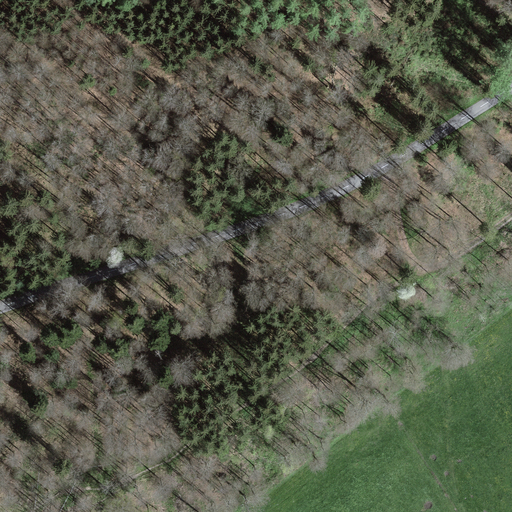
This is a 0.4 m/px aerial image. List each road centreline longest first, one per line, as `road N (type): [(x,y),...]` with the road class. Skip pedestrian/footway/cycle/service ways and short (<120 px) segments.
road 1 (track): [(511,206),(366,292),(172,438),(0,509)]
road 2 (tertiary): [(511,88),(374,168),(268,216),(0,305)]
